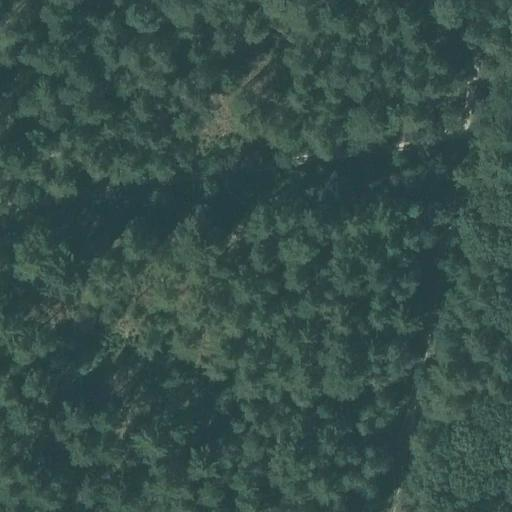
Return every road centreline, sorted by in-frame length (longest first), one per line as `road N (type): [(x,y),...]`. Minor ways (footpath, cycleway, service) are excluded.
road 1 (track): [(390,511),(487,0)]
road 2 (track): [(461,134),(0,209)]
